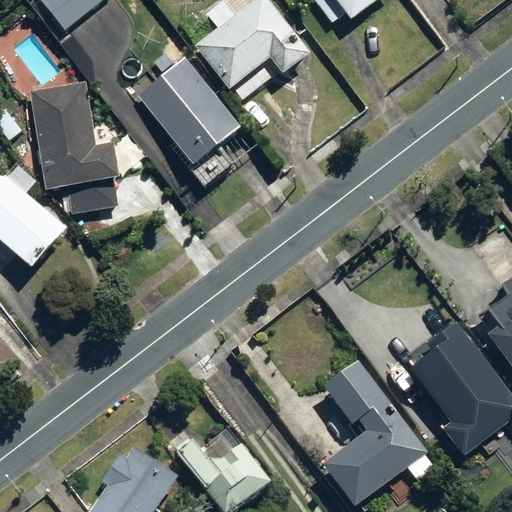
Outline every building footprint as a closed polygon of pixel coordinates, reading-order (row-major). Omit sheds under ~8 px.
[(0,0),(0,8),(10,0),(0,0)] [(42,0),(39,2),(63,35),(111,0),(42,0)] [(308,63),(260,0),(230,0),(203,21),(215,37),(192,55),(226,100),(267,69),(279,85),(308,63)] [(385,0),(310,0),(334,31),(343,24),(346,29),(385,0)] [(180,65),(134,100),(191,176),(237,142),(180,65)] [(83,90),(23,100),(39,197),(72,192),(76,219),(118,212),(108,150),(92,153),(83,90)] [(34,189),(16,170),(1,185),(0,184),(0,266),(6,273),(13,267),(21,275),(37,258),(42,263),(65,240),(24,199),(34,189)] [(511,380),(511,280),(493,296),(500,304),(479,323),(491,337),(482,345),(511,380)] [(511,422),(511,397),(468,344),(428,376),(440,391),(425,403),(444,427),(436,434),(461,464),(511,422)] [(436,474),(424,458),(355,368),(318,396),(356,446),(320,473),(349,511),(354,511),(404,474),(416,489),(436,474)] [(208,468),(186,438),(167,451),(209,511),(244,511),(271,494),(238,447),(208,468)] [(113,480),(89,511),(156,511),(177,485),(126,447),(106,475),(113,480)]
